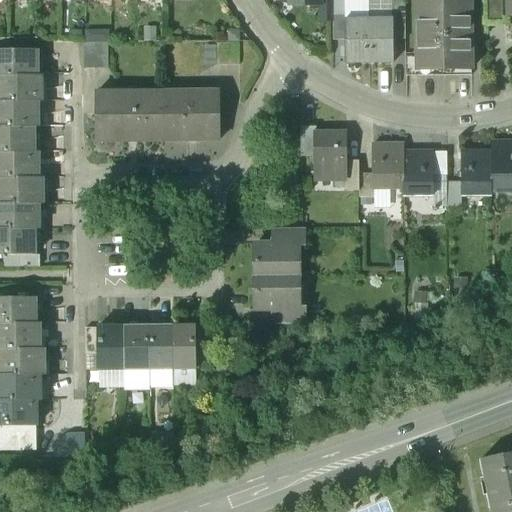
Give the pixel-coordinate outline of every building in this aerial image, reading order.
[(320,0),(321,6),(319,6),(319,21),(333,20),(332,0),(320,0)] [(346,22),(345,0),(332,0),(333,20),(333,42),(345,42),(345,22),(346,22)] [(391,0),(368,0),(369,21),(392,21),(391,0)] [(405,40),(404,0),(391,0),(392,21),(393,21),(393,40),(399,40),(405,40)] [(502,24),(501,0),(483,0),(484,24),(502,24)] [(471,2),(416,2),(417,54),(417,64),(417,70),(471,70),(471,2)] [(369,64),(369,21),(346,22),(345,22),(345,42),(345,65),(369,64)] [(393,40),(393,21),(392,21),(369,21),(369,64),(394,64),(393,40)] [(37,39),(0,39),(0,50),(37,51),(37,39)] [(108,70),(108,44),(83,44),(83,70),(108,70)] [(238,45),(215,45),(216,67),(238,67),(238,45)] [(0,50),(0,77),(37,77),(37,51),(0,50)] [(417,64),(417,54),(405,54),(405,76),(472,76),(471,70),(417,70),(417,64)] [(37,77),(0,77),(0,103),(37,103),(41,103),(41,77),(37,77)] [(163,93),(95,94),(96,142),(164,141),(163,93)] [(206,103),(206,93),(163,93),(164,141),(220,141),(220,103),(206,103)] [(0,103),(0,128),(34,128),(37,128),(37,103),(0,103)] [(0,128),(0,154),(34,154),(34,128),(0,128)] [(316,135),(316,128),(301,128),(301,158),(314,157),(314,135),(316,135)] [(346,162),(346,134),(316,135),(314,135),(314,157),(315,181),(345,181),(346,181),(346,162)] [(511,192),(511,144),(491,144),(491,154),(491,192),(511,192)] [(403,146),(372,147),(373,175),(373,189),(374,189),(403,188),(403,155),(403,146)] [(447,176),(447,153),(431,153),(432,154),(433,154),(433,176),(447,176)] [(0,179),(38,179),(38,154),(34,154),(0,154),(0,179)] [(433,176),(433,154),(432,154),(403,155),(403,188),(403,196),(433,197),(433,176)] [(491,192),(491,154),(460,154),(461,183),(461,196),(491,196),(491,192)] [(359,162),(346,162),(346,181),(345,181),(345,192),(359,192),(359,175),(359,162)] [(373,189),(373,175),(359,175),(359,192),(359,194),(359,199),(374,199),(374,189),(373,189)] [(38,179),(0,179),(0,205),(38,205),(42,205),(42,179),(38,179)] [(461,183),(447,183),(447,208),(461,207),(461,196),(461,183)] [(0,205),(0,230),(35,230),(38,230),(38,205),(0,205)] [(304,247),(304,229),(273,229),(273,246),(273,248),(296,248),(304,247)] [(35,256),(35,230),(0,230),(0,256),(3,256),(3,259),(4,259),(6,259),(6,256),(35,256)] [(297,275),(296,248),(273,248),(273,246),(255,246),(255,266),(258,266),(258,276),(297,275)] [(35,256),(6,256),(6,259),(4,259),(3,268),(39,268),(40,256),(35,256)] [(297,308),(297,275),(258,276),(258,291),(255,291),(255,311),(274,310),(274,308),(297,308)] [(35,324),(35,298),(0,298),(0,324),(35,324)] [(297,308),(274,308),(274,310),(274,325),(305,325),(305,308),(301,308),(297,308)] [(35,324),(0,324),(0,350),(40,350),(39,349),(39,324),(35,324)] [(150,370),(149,327),(123,328),(124,371),(150,370)] [(173,370),(172,327),(149,327),(150,370),(173,370)] [(196,328),(196,327),(172,327),(173,370),(196,370),(196,354),(196,328)] [(123,328),(97,328),(97,329),(97,355),(98,371),(124,371),(123,328)] [(208,328),(196,328),(196,354),(208,354),(208,328)] [(97,355),(97,329),(85,329),(86,355),(97,355)] [(39,349),(40,350),(0,350),(0,375),(40,375),(40,376),(44,376),(43,349),(39,349)] [(40,376),(40,375),(0,375),(0,401),(36,401),(36,402),(40,402),(40,376)] [(36,402),(36,401),(0,401),(0,427),(36,427),(36,402)] [(0,450),(36,450),(36,427),(0,427),(0,450)] [(511,511),(511,453),(481,460),(490,511),(511,511)]
